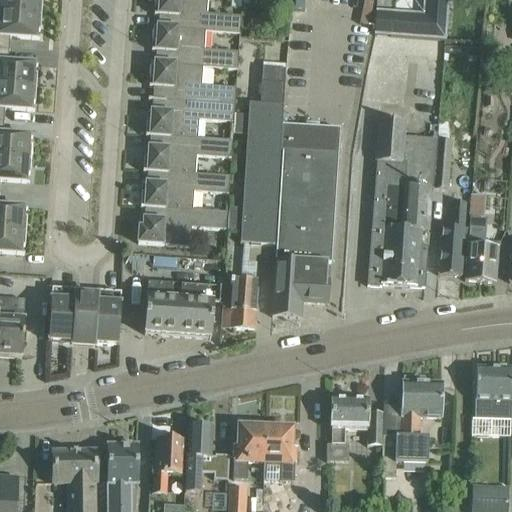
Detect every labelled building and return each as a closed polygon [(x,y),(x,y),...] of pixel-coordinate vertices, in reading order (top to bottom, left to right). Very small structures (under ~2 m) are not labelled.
[(0,0),(0,14),(41,17),(42,3),(38,3),(38,0),(0,0)] [(157,29),(205,32),(239,34),(241,18),(206,15),(207,0),(155,0),(155,8),(159,8),(158,15),(154,15),(154,16),(158,17),(157,29)] [(376,16),(374,38),(444,43),(447,0),(423,0),(422,20),(376,16)] [(0,50),(9,51),(10,39),(39,41),(39,39),(35,39),(36,32),(40,32),(41,17),(0,14),(0,50)] [(205,32),(157,29),(153,28),(152,43),(156,44),(156,51),(151,51),(151,52),(156,53),(155,64),(202,67),(237,70),(238,53),(203,51),(205,32)] [(0,50),(0,86),(36,89),(37,75),(33,75),(33,67),(37,68),(37,66),(8,64),(9,51),(0,50)] [(148,100),(148,101),(234,107),(235,90),(201,88),(202,67),(155,64),(151,64),(149,79),(154,80),(153,87),(149,87),(149,88),(153,88),(152,100),(148,100)] [(274,247),(281,152),(282,126),(286,71),(262,69),(259,106),(250,105),(249,117),(236,116),(235,136),(247,137),(243,211),(230,209),(228,233),(241,234),(240,245),(243,245),(240,283),(255,284),(256,264),(248,263),(249,246),(274,247)] [(35,104),(36,89),(0,86),(0,122),(4,123),(5,110),(34,113),(34,111),(30,111),(31,104),(35,104)] [(233,123),(234,107),(148,101),(152,102),(151,114),(147,113),(147,115),(151,115),(151,122),(146,122),(145,137),(150,138),(197,141),(198,121),(233,123)] [(428,232),(431,191),(435,140),(403,137),(404,123),(378,121),(375,163),(376,164),(367,288),(381,289),(381,287),(424,290),(427,248),(419,247),(420,232),(428,232)] [(3,136),(4,123),(0,122),(0,158),(31,161),(32,147),(28,146),(28,139),(32,139),(32,138),(3,136)] [(339,129),(282,126),(281,152),(282,152),(273,298),(272,318),(300,320),(301,304),(328,305),(330,281),(326,281),(327,264),(331,264),(332,251),(338,155),(339,129)] [(143,173),(147,173),(194,177),(195,158),(230,160),(231,144),(197,141),(150,138),(149,150),(144,149),(144,151),(149,151),(148,158),(144,158),(143,173)] [(435,140),(431,191),(448,193),(452,141),(435,140)] [(0,158),(0,182),(29,184),(29,183),(25,183),(26,175),(30,176),(31,161),(0,158)] [(229,179),(194,177),(147,173),(146,185),(142,185),(142,187),(146,187),(145,194),(141,194),(140,209),(145,209),(191,213),(193,193),(228,196),(229,179)] [(484,220),(485,208),(486,197),(472,196),(469,219),(484,220)] [(464,233),(467,211),(468,207),(451,204),(448,228),(441,228),(439,257),(438,277),(461,278),(462,258),(464,233)] [(0,208),(0,231),(26,233),(27,218),(23,218),(23,211),(27,211),(27,210),(0,208)] [(226,215),(191,213),(145,209),(144,221),(139,221),(139,222),(143,223),(143,230),(139,230),(138,245),(189,249),(190,229),(225,232),(226,215)] [(26,233),(0,231),(0,254),(24,256),(24,255),(20,255),(21,247),(25,247),(26,233)] [(495,285),(497,265),(498,248),(467,245),(464,282),(495,285)] [(255,284),(240,283),(233,283),(233,285),(228,284),(227,291),(232,291),(232,298),(223,297),(222,312),(230,313),(229,331),(253,332),(257,284),(255,284)] [(158,337),(177,338),(181,286),(148,284),(147,297),(146,297),(143,336),(147,336),(148,332),(158,333),(158,337)] [(221,289),(181,286),(177,338),(210,340),(213,304),(219,305),(221,289)] [(52,291),(48,342),(72,344),(74,315),(63,315),(64,303),(75,303),(76,292),(52,291)] [(106,305),(95,305),(96,293),(85,293),(76,292),(75,303),(64,303),(63,315),(74,315),(72,344),(83,344),(93,345),(94,316),(105,317),(106,305)] [(94,316),(93,345),(116,346),(119,295),(96,293),(95,305),(106,305),(105,317),(94,316)] [(0,358),(21,360),(24,322),(22,322),(24,303),(0,301),(0,358)] [(475,389),(475,402),(475,421),(510,422),(511,403),(511,390),(511,370),(476,369),(475,389)] [(383,415),(382,415),(381,447),(382,447),(381,481),(395,481),(396,465),(427,465),(428,441),(418,440),(418,420),(440,421),(441,405),(441,385),(423,385),(423,380),(418,380),(418,384),(414,384),(414,380),(404,380),(404,384),(402,384),(401,409),(383,408),(383,415)] [(367,447),(381,447),(382,415),(367,415),(368,400),(331,400),(331,430),(332,431),(332,447),(325,446),(325,462),(346,463),(347,447),(344,447),(344,437),(344,432),(367,432),(367,447)] [(211,461),(211,448),(212,428),(188,427),(185,495),(198,495),(200,461),(211,461)] [(248,464),(264,465),(265,430),(239,429),(238,449),(233,449),(232,463),(235,463),(234,481),(247,482),(248,464)] [(291,431),(265,430),(264,465),(281,465),(280,483),(294,483),(294,467),(295,452),(290,452),(291,431)] [(181,478),(182,461),(183,442),(157,440),(156,463),(152,462),(151,476),(154,476),(152,496),(165,496),(166,477),(181,478)] [(107,447),(107,511),(130,511),(131,486),(137,487),(137,485),(134,485),(136,448),(136,446),(107,447)] [(96,486),(95,473),(95,453),(52,454),(53,487),(68,487),(68,511),(94,511),(94,487),(96,486)] [(0,511),(13,511),(16,482),(0,480),(0,511)] [(507,511),(508,489),(472,487),(471,511),(507,511)] [(245,511),(246,490),(228,490),(227,511),(245,511)]
